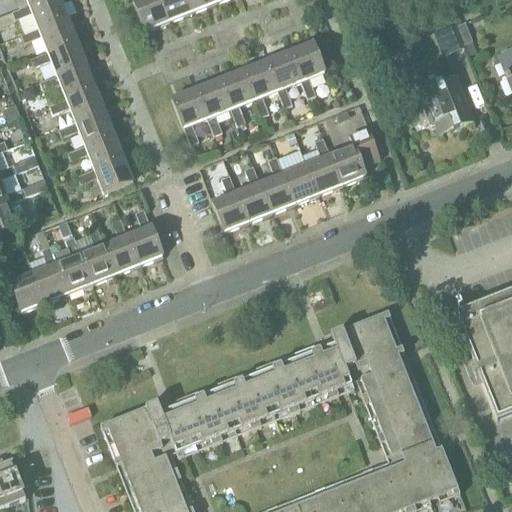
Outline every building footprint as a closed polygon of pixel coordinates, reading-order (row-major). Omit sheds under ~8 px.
[(24,0),(29,9),(52,0),(24,0)] [(38,33),(69,21),(60,0),(52,0),(29,9),(38,33)] [(158,0),(146,0),(133,6),(144,35),(169,25),(158,0)] [(158,0),(169,25),(192,16),(185,0),(158,0)] [(185,0),(192,16),(216,7),(213,0),(185,0)] [(25,20),(22,12),(12,16),(15,24),(25,20)] [(12,16),(0,20),(0,30),(15,25),(15,24),(12,16)] [(47,56),(78,45),(69,21),(38,33),(21,40),(25,48),(41,41),(47,56)] [(477,55),(473,44),(465,25),(456,28),(464,48),(465,47),(469,59),(477,55)] [(465,51),(464,48),(456,28),(441,34),(441,35),(428,40),(436,63),(465,51)] [(57,80),(87,68),(78,45),(47,56),(47,57),(31,63),(34,72),(51,65),(57,80)] [(301,86),(325,77),(313,47),(289,56),(301,86)] [(301,86),(289,56),(266,65),(277,95),(301,86)] [(511,56),(499,61),(511,93),(511,56)] [(277,95),(266,65),(243,75),(254,105),(277,95)] [(66,103),(97,92),(87,68),(57,80),(40,87),(43,95),(60,89),(66,103)] [(254,105),(243,75),(219,84),(230,114),(254,105)] [(473,126),(455,81),(422,94),(427,107),(423,108),(431,129),(435,127),(440,140),(473,126)] [(230,114),(219,84),(196,93),(207,123),(230,114)] [(303,93),(307,103),(315,100),(311,90),(303,93)] [(75,127),(106,116),(97,92),(66,103),(66,104),(49,110),(53,119),(69,112),(75,127)] [(207,123),(196,93),(171,103),(183,133),(207,123)] [(280,102),(284,112),(292,109),(288,99),(280,102)] [(256,111),(261,122),(269,118),(264,108),(256,111)] [(8,125),(19,121),(15,110),(4,115),(8,125)] [(85,151),(115,139),(106,116),(75,127),(84,151),(85,151)] [(233,120),(237,131),(245,128),(241,117),(233,120)] [(209,130),(214,140),(222,137),(217,127),(209,130)] [(59,134),(62,142),(72,138),(69,130),(59,134)] [(349,139),(353,151),(330,160),(342,189),(365,180),(362,171),(380,164),(367,132),(349,139)] [(186,139),(190,149),(191,149),(198,146),(194,136),(186,139)] [(293,136),(286,139),(289,148),(297,145),(293,136)] [(94,174),(125,162),(115,139),(85,151),(84,151),(68,157),(71,165),(88,159),(94,174)] [(34,160),(13,168),(14,169),(17,177),(38,169),(34,160)] [(306,169),(318,199),(342,189),(330,160),(306,169)] [(272,175),(281,172),(276,161),(268,165),(272,175)] [(134,186),(125,162),(94,174),(103,198),(134,186)] [(0,183),(0,184),(17,177),(14,169),(0,174),(0,183)] [(283,178),(295,208),(318,199),(306,169),(283,178)] [(248,185),(257,181),(253,171),(244,174),(248,185)] [(77,181),(80,189),(81,189),(90,185),(87,177),(78,181),(77,181)] [(259,188),(271,217),(295,208),(283,178),(259,188)] [(221,183),(225,194),(234,190),(229,180),(221,183)] [(0,183),(0,211),(10,207),(0,184),(0,183)] [(36,187),(39,196),(47,193),(44,184),(36,187)] [(236,197),(248,226),(271,217),(259,188),(236,197)] [(16,205),(26,201),(23,193),(13,197),(16,205)] [(236,197),(212,206),(224,236),(248,226),(236,197)] [(16,223),(10,207),(0,211),(0,239),(19,232),(19,231),(36,224),(33,216),(16,223)] [(139,270),(163,260),(152,231),(151,231),(144,214),(135,217),(142,234),(127,240),(139,270)] [(112,226),(116,236),(124,233),(120,223),(112,226)] [(58,229),(63,241),(71,238),(67,226),(58,229)] [(93,245),(101,242),(97,233),(89,236),(93,245)] [(104,250),(116,279),(139,270),(127,240),(104,250)] [(65,245),(69,255),(77,252),(73,242),(65,245)] [(20,245),(0,252),(0,265),(16,259),(18,264),(26,261),(20,245)] [(80,259),(92,288),(116,279),(104,250),(80,259)] [(42,254),(46,264),(54,261),(50,251),(42,254)] [(56,268),(68,298),(92,288),(80,259),(56,268)] [(22,273),(30,270),(27,260),(26,261),(18,264),(22,273)] [(33,277),(45,307),(68,298),(56,268),(33,277)] [(45,307),(33,277),(9,287),(21,317),(45,307)] [(511,294),(454,317),(496,425),(511,418),(511,294)] [(383,437),(377,439),(381,449),(382,448),(387,463),(433,444),(400,359),(405,357),(389,317),(331,339),(334,348),(351,389),(353,395),(354,394),(352,389),(362,384),(367,397),(362,399),(366,409),(371,407),(383,437)] [(334,396),(351,389),(334,348),(180,409),(162,417),(177,456),(177,458),(196,451),(198,455),(199,455),(197,450),(212,444),(214,449),(223,445),(222,441),(250,430),(252,434),(262,430),(260,425),(289,414),(291,418),(301,414),(299,410),(328,399),(330,404),(340,400),(339,399),(336,400),(334,396)] [(177,456),(162,417),(160,412),(158,407),(101,429),(117,470),(121,468),(139,511),(192,511),(193,511),(191,511),(187,511),(176,485),(181,482),(177,473),(172,475),(167,461),(177,456)] [(287,511),(414,511),(414,510),(452,495),(454,500),(460,498),(441,451),(287,511)] [(0,468),(0,502),(3,511),(26,502),(11,466),(13,465),(12,464),(0,469),(0,468)]
